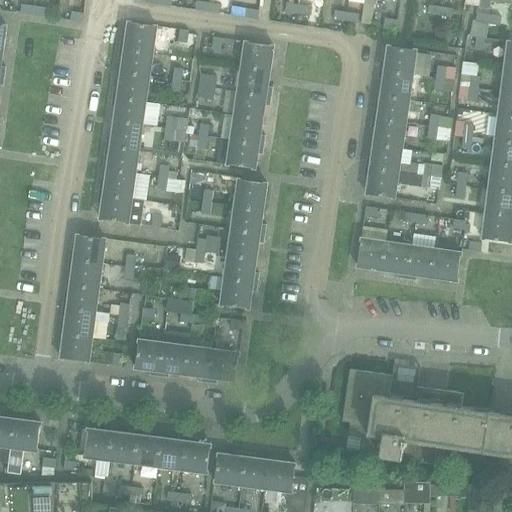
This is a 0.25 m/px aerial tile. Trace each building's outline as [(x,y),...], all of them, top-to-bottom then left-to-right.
[(364,0),(360,24),(371,26),(374,0),(364,0)] [(479,0),(478,9),(489,10),(490,2),(490,0),(479,0)] [(196,1),(195,10),(207,12),(208,3),(196,1)] [(220,5),(208,3),(207,12),(219,14),(220,5)] [(286,4),(285,12),(297,14),(298,6),(286,4)] [(22,5),(20,13),(32,15),(34,6),(22,5)] [(427,15),(439,16),(441,7),(428,5),(427,15)] [(46,8),(34,6),(32,15),(44,17),(46,8)] [(310,7),(298,6),(297,14),(309,16),(310,7)] [(453,9),(441,7),(439,16),(451,18),(453,9)] [(247,9),(245,18),(257,19),(259,11),(247,9)] [(335,11),(333,20),(343,21),(345,13),(335,11)] [(71,12),(70,21),(82,22),(83,14),(71,12)] [(359,15),(345,13),(343,21),(357,23),(359,15)] [(477,13),(475,22),(473,37),(476,37),(485,38),(489,15),(477,13)] [(501,16),(489,15),(485,38),(508,41),(509,31),(504,30),(505,26),(500,25),(501,16)] [(384,28),(395,29),(397,21),(385,19),(384,28)] [(157,27),(128,22),(126,40),(121,39),(119,48),(153,53),(157,27)] [(189,31),(180,30),(178,42),(187,43),(189,31)] [(485,38),(476,37),(474,49),(484,51),(485,38)] [(214,38),(212,50),(220,51),(222,39),(214,38)] [(274,46),(245,42),(241,66),(270,70),(274,46)] [(417,51),(388,46),(386,61),(381,60),(379,69),(414,74),(417,51)] [(153,53),(119,48),(118,58),(123,59),(121,72),(150,76),(153,53)] [(270,70),(241,66),(238,90),(272,95),(273,88),(268,87),(270,70)] [(436,78),(445,79),(454,80),(456,69),(438,66),(436,78)] [(511,67),(504,67),(501,92),(511,93),(511,67)] [(183,70),(174,68),(172,80),(182,81),(183,70)] [(414,74),(379,69),(378,80),(383,80),(381,94),(410,98),(414,74)] [(150,76),(121,72),(119,89),(114,88),(112,96),(146,101),(150,76)] [(217,77),(199,74),(198,84),(215,87),(217,77)] [(480,77),(471,76),(470,88),(478,89),(480,77)] [(445,79),(436,78),(434,90),(443,91),(445,79)] [(182,81),(172,80),(171,92),(180,93),(182,81)] [(215,87),(198,84),(196,97),(204,98),(203,100),(213,101),(215,87)] [(478,89),(470,88),(468,100),(477,101),(478,89)] [(272,95),(238,90),(234,113),(263,117),(265,106),(270,107),(272,95)] [(511,93),(501,92),(498,115),(511,116),(511,93)] [(410,98),(381,94),(379,110),(374,109),(372,117),(407,122),(410,98)] [(146,101),(112,96),(111,107),(116,108),(114,120),(143,125),(146,101)] [(263,117),(234,113),(230,139),(264,144),(265,136),(260,135),(263,117)] [(431,114),(429,127),(439,128),(441,116),(431,114)] [(511,116),(498,115),(495,141),(511,143),(511,116)] [(167,116),(166,128),(175,129),(187,131),(189,119),(167,116)] [(407,122),(372,117),(371,128),(376,129),(374,142),(403,147),(407,122)] [(143,125),(114,120),(112,137),(107,136),(105,145),(140,150),(143,125)] [(454,136),(463,138),(472,139),(474,125),(465,124),(456,123),(454,136)] [(200,124),(199,134),(208,135),(210,126),(200,124)] [(439,128),(429,127),(427,138),(425,138),(423,146),(436,147),(438,137),(450,139),(451,130),(439,128)] [(175,129),(166,128),(164,140),(173,142),(175,129)] [(208,135),(199,134),(197,148),(206,150),(208,135)] [(472,139),(463,138),(462,149),(470,150),(472,139)] [(264,144),(230,139),(229,145),(226,165),(255,169),(258,154),(263,155),(264,144)] [(511,143),(495,141),(492,164),(511,166),(511,143)] [(403,147),(374,142),(371,158),(366,157),(365,166),(422,175),(423,166),(401,163),(403,147)] [(140,150),(105,145),(104,156),(109,156),(107,169),(136,173),(140,150)] [(424,164),(423,166),(422,175),(432,176),(434,165),(424,164)] [(511,166),(492,164),(489,189),(511,192),(511,166)] [(170,167),(160,165),(159,177),(168,179),(170,167)] [(422,175),(365,166),(364,177),(369,177),(366,195),(395,199),(397,184),(420,187),(422,175)] [(136,173),(107,169),(105,186),(100,185),(98,194),(133,199),(136,173)] [(468,174),(450,172),(448,184),(466,186),(468,174)] [(432,176),(422,175),(420,187),(430,188),(432,176)] [(168,179),(159,177),(157,189),(166,190),(168,179)] [(247,181),(238,180),(235,205),(263,209),(267,184),(247,181)] [(466,186),(448,184),(446,207),(455,208),(456,197),(465,198),(466,186)] [(511,192),(489,189),(486,212),(511,215),(511,192)] [(204,190),(203,202),(212,204),(214,192),(204,190)] [(133,199),(98,194),(97,204),(102,205),(100,220),(130,224),(140,226),(144,201),(133,199)] [(203,202),(201,214),(210,215),(212,204),(203,202)] [(235,205),(232,228),(265,233),(266,225),(261,224),(263,209),(235,205)] [(378,209),(366,207),(365,215),(377,217),(378,209)] [(511,215),(486,212),(482,239),(511,243),(511,233),(511,215)] [(403,222),(415,224),(417,214),(405,213),(403,222)] [(429,216),(417,214),(415,224),(427,225),(429,216)] [(153,216),(152,227),(161,228),(162,217),(153,216)] [(465,231),(466,222),(454,220),(453,229),(465,231)] [(232,228),(232,229),(228,254),(256,258),(259,244),(264,244),(265,233),(232,228)] [(70,250),(69,259),(102,264),(106,239),(97,238),(77,235),(75,250),(71,250),(70,250)] [(197,239),(196,251),(205,252),(207,240),(197,239)] [(386,242),(361,239),(357,267),(381,271),(386,242)] [(482,243),(470,241),(469,250),(481,251),(482,243)] [(411,246),(386,242),(381,271),(398,273),(397,278),(406,280),(411,246)] [(434,249),(411,246),(406,280),(416,281),(417,276),(430,278),(434,249)] [(461,253),(434,249),(430,278),(457,282),(461,253)] [(205,252),(196,251),(194,263),(203,264),(205,252)] [(128,254),(126,267),(135,268),(136,256),(128,254)] [(256,258),(228,254),(224,277),(258,282),(259,274),(254,273),(256,258)] [(69,259),(68,269),(73,270),(71,284),(99,288),(102,264),(69,259)] [(135,268),(126,267),(124,279),(133,280),(135,268)] [(224,278),(210,276),(208,289),(222,290),(220,305),(249,309),(252,292),(257,293),(258,282),(224,277),(224,278)] [(64,298),(62,307),(96,312),(99,288),(71,284),(69,299),(64,298)] [(208,291),(190,289),(188,301),(206,304),(208,291)] [(120,304),(119,316),(128,317),(130,305),(120,304)] [(62,307),(61,317),(62,317),(66,318),(64,331),(93,334),(96,312),(62,307)] [(143,308),(142,317),(154,319),(156,310),(143,308)] [(193,315),(181,313),(180,322),(192,324),(193,315)] [(206,316),(193,315),(192,324),(204,325),(206,316)] [(128,317),(119,316),(117,328),(126,329),(128,317)] [(231,329),(242,330),(243,321),(232,320),(231,329)] [(93,334),(64,331),(61,359),(89,362),(93,334)] [(139,334),(135,369),(150,371),(149,376),(158,377),(163,343),(164,337),(139,334)] [(189,346),(163,343),(158,377),(169,378),(169,373),(185,375),(189,346)] [(211,349),(189,346),(185,375),(199,377),(198,382),(207,383),(211,349)] [(239,353),(211,349),(207,383),(217,384),(218,379),(235,382),(239,353)] [(104,352),(103,364),(121,367),(123,355),(104,352)] [(350,423),(348,437),(360,438),(358,454),(434,465),(436,447),(511,457),(511,415),(461,408),(463,394),(405,385),(404,392),(392,390),(394,376),(350,370),(342,422),(350,423)] [(1,413),(0,412),(0,445),(12,447),(15,420),(1,418),(1,413)] [(12,447),(8,474),(20,476),(24,449),(38,451),(39,443),(41,423),(15,420),(12,447)] [(88,429),(85,449),(84,458),(111,461),(115,432),(88,429)] [(129,429),(129,430),(128,434),(115,432),(111,461),(135,464),(139,431),(129,429)] [(148,432),(139,431),(135,464),(157,467),(161,438),(148,437),(148,432)] [(178,435),(177,436),(177,440),(161,438),(157,467),(184,471),(188,437),(178,435)] [(197,438),(188,437),(184,471),(207,474),(211,445),(196,443),(197,438)] [(237,451),(236,452),(236,456),(218,454),(215,483),(242,486),(247,453),(237,451)] [(256,454),(247,453),(242,486),(266,489),(270,461),(255,459),(256,454)] [(43,467),(55,468),(56,460),(44,458),(43,467)] [(63,470),(77,471),(78,462),(65,461),(63,470)] [(296,464),(270,461),(266,489),(288,492),(285,511),(293,511),(292,511),(306,511),(309,495),(311,479),(308,479),(307,481),(293,480),(296,464)] [(404,482),(404,491),(404,504),(425,505),(424,511),(430,511),(431,496),(431,485),(431,483),(404,482)] [(455,485),(431,485),(431,496),(455,496),(455,485)] [(481,485),(455,485),(455,496),(468,496),(468,510),(481,510),(481,485)] [(493,486),(481,485),(481,510),(493,511),(493,486)] [(132,487),(120,486),(119,495),(131,497),(132,487)] [(34,511),(50,511),(50,496),(52,496),(52,487),(34,488),(34,511)] [(144,489),(132,487),(131,497),(143,498),(144,489)] [(353,504),(378,505),(379,490),(353,490),(353,504)] [(404,491),(379,490),(378,505),(404,506),(404,504),(404,491)] [(170,501),(180,502),(182,494),(171,492),(170,501)] [(193,495),(182,494),(180,502),(191,504),(193,495)]
